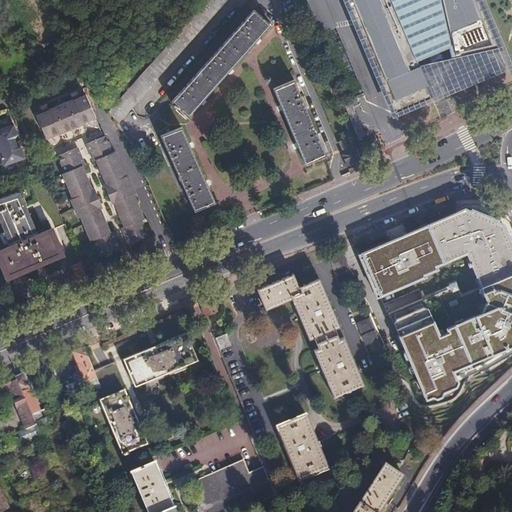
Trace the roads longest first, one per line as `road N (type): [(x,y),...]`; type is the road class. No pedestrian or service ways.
road 1 (primary): [(0,361),(443,184),(511,180)]
road 2 (primary): [(341,194),(0,337)]
road 3 (residential): [(341,194),(336,152),(271,0)]
road 4 (residential): [(128,117),(140,130),(258,0)]
road 5 (primary): [(511,113),(341,194)]
road 6 (tertiary): [(511,385),(465,434),(411,511)]
road 7 (residential): [(239,0),(142,107)]
road 8 (tertiary): [(430,511),(511,408)]
